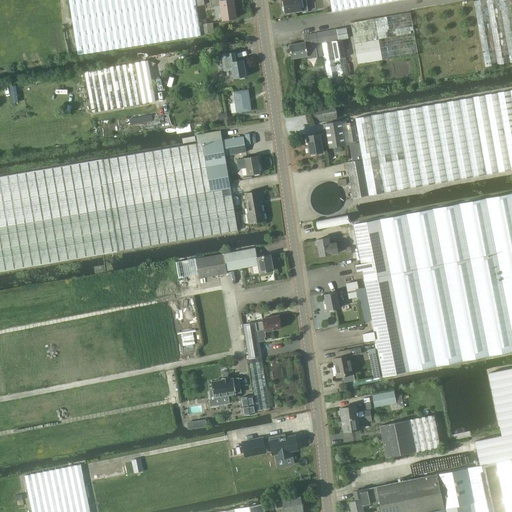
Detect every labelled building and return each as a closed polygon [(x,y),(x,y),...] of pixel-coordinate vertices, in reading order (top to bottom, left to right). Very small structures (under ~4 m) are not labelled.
[(67,0),(76,56),(201,36),(201,34),(200,25),(196,6),(205,5),(203,0),(67,0)] [(223,19),(237,17),(234,0),(227,0),(221,1),(220,0),(209,0),(211,6),(212,6),(221,4),(223,19)] [(284,0),(287,12),(302,10),(302,11),(308,10),(305,0),(284,0)] [(397,0),(329,0),(332,12),(397,0)] [(485,67),(511,62),(511,0),(483,0),(474,2),(485,67)] [(358,64),(418,55),(410,13),(351,23),(358,64)] [(213,23),(200,25),(201,34),(214,32),(213,23)] [(346,28),(304,36),(305,41),(305,42),(290,45),(292,57),(307,55),(308,59),(323,56),(327,80),(349,75),(342,40),(348,39),(346,28)] [(231,69),(233,79),(246,76),(243,59),(235,60),(234,52),(221,54),(224,70),(231,69)] [(84,72),(92,113),(155,102),(147,61),(84,72)] [(251,111),(248,90),(233,92),(236,113),(251,111)] [(511,90),(396,111),(355,118),(359,143),(350,145),(352,161),(346,162),(352,198),(368,196),(511,170),(511,90)] [(341,122),(341,121),(325,124),(329,148),(350,144),(349,143),(357,141),(354,122),(347,124),(346,121),(341,122)] [(101,160),(0,177),(0,271),(118,252),(238,231),(234,210),(231,189),(225,156),(222,139),(221,130),(197,135),(198,143),(101,160)] [(327,134),(320,135),(307,137),(309,150),(306,151),(307,154),(310,153),(310,155),(323,153),(322,143),(322,142),(328,141),(327,134)] [(243,137),(222,141),(225,156),(246,152),(243,137)] [(247,174),(259,172),(257,155),(245,156),(245,159),(237,160),(238,167),(246,166),(247,174)] [(372,321),(374,333),(364,335),(365,344),(375,342),(382,377),(511,351),(511,190),(352,220),(360,263),(353,264),(354,271),(361,269),(363,280),(372,321)] [(264,198),(262,191),(244,194),(248,214),(246,214),(248,224),(265,221),(263,211),(262,212),(260,199),(264,198)] [(329,236),(317,239),(320,255),(339,252),(335,235),(329,237),(329,236)] [(274,270),(271,253),(257,256),(255,248),(240,250),(243,267),(251,266),(259,264),(260,272),(274,270)] [(200,279),(227,274),(226,270),(243,267),(240,250),(196,258),(200,279)] [(355,289),(359,288),(357,282),(345,284),(348,299),(357,297),(355,289)] [(340,308),(338,300),(344,299),(342,292),(337,293),(337,292),(324,294),(327,311),(340,308)] [(263,320),(248,323),(244,323),(246,338),(247,346),(248,354),(249,358),(257,411),(270,409),(261,356),(261,352),(260,345),(259,344),(258,336),(257,329),(264,328),(265,330),(282,327),(281,321),(283,321),(282,316),(279,316),(279,314),(263,317),(263,320)] [(22,388),(96,376),(95,366),(93,364),(92,357),(89,357),(88,348),(89,350),(84,319),(0,332),(0,337),(1,337),(5,343),(2,345),(3,345),(7,350),(22,348),(17,351),(11,352),(12,361),(16,361),(18,364),(14,364),(17,368),(18,368),(11,372),(16,379),(15,378),(22,388)] [(338,351),(339,357),(333,359),(337,377),(343,376),(345,382),(354,380),(350,355),(361,353),(360,347),(338,351)] [(502,436),(476,441),(481,466),(511,459),(511,367),(489,373),(502,436)] [(212,390),(210,390),(212,406),(230,403),(229,395),(236,394),(235,388),(240,387),(239,377),(230,378),(229,377),(221,378),(221,380),(211,381),(212,390)] [(394,391),(373,395),(375,407),(396,403),(394,391)] [(252,396),(241,397),(244,415),(255,413),(252,396)] [(341,415),(342,415),(343,420),(371,415),(370,410),(358,412),(356,404),(340,408),(341,409),(340,409),(341,415)] [(372,421),(371,415),(343,420),(344,425),(343,425),(344,430),(346,429),(346,431),(361,428),(360,423),(372,421)] [(440,447),(434,415),(408,420),(415,452),(440,447)] [(386,457),(415,452),(408,420),(380,426),(386,457)] [(286,437),(285,433),(269,437),(272,454),(275,454),(276,459),(292,456),(291,451),(298,449),(295,435),(286,437)] [(263,437),(241,441),(244,457),(266,453),(263,437)] [(140,458),(132,460),(135,473),(143,471),(140,458)] [(511,511),(511,459),(481,466),(467,469),(475,511),(511,511)] [(89,511),(80,465),(25,476),(32,511),(89,511)] [(381,511),(475,511),(467,469),(437,474),(437,475),(377,487),(380,503),(381,511)] [(352,511),(364,511),(363,506),(380,503),(377,487),(354,492),(356,500),(350,502),(352,511)] [(284,506),(285,511),(292,511),(303,510),(300,496),(283,499),(283,497),(275,499),(277,508),(284,506)] [(264,511),(263,503),(219,511),(264,511)]
